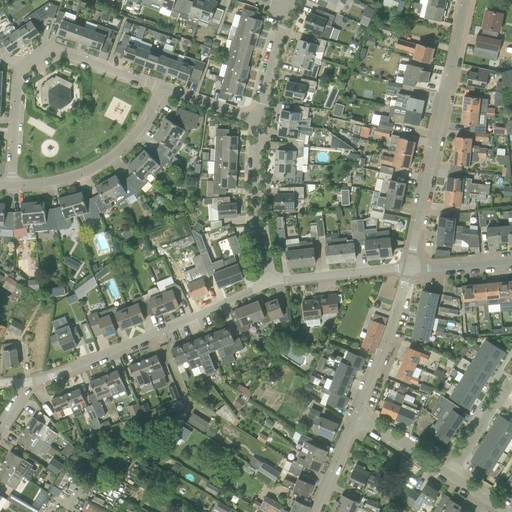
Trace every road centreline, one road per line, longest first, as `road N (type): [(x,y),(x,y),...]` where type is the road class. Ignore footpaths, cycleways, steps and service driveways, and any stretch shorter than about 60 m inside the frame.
road 1 (residential): [(408,269),(467,0)]
road 2 (residential): [(10,188),(27,67),(63,56),(160,88)]
road 3 (residential): [(30,383),(267,284)]
road 4 (residential): [(160,88),(118,151),(67,182),(10,188)]
road 5 (residential): [(508,511),(354,418)]
road 6 (residential): [(267,284),(254,200),(256,123)]
road 7 (residential): [(354,418),(408,269)]
road 8 (residential): [(267,284),(408,269)]
